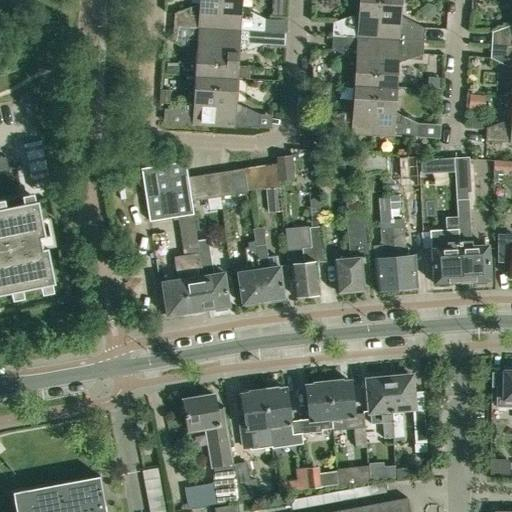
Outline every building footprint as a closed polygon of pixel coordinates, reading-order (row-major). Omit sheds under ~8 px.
[(219,29),(220,0),(199,0),(199,8),(189,7),(174,12),(173,26),(219,29)] [(241,10),(241,0),(220,0),(219,29),(265,31),(266,18),(251,10),(241,10)] [(378,38),(380,0),(358,0),(357,17),(348,16),(333,22),(332,35),(378,38)] [(400,19),(401,0),(380,0),(378,38),(423,41),(424,27),(409,20),(400,19)] [(511,45),(511,25),(507,25),(492,31),(491,45),(511,45)] [(217,76),(219,29),(173,26),(172,39),(188,47),(197,47),(195,75),(217,76)] [(264,44),(265,31),(219,29),(217,76),(237,77),(239,49),(248,50),(264,44)] [(375,86),(378,38),(332,35),(331,48),(346,56),(355,56),(354,84),(375,86)] [(423,54),(423,41),(378,38),(375,86),(396,87),(397,59),(407,59),(423,54)] [(511,45),(491,45),(490,58),(505,66),(511,65),(511,45)] [(178,69),(179,63),(172,62),(166,62),(165,72),(176,73),(178,73),(178,69)] [(214,125),(217,76),(195,75),(193,103),(184,103),(168,108),(167,122),(214,125)] [(236,105),(237,77),(217,76),(214,125),(260,127),(260,114),(246,106),(236,105)] [(439,88),(439,77),(430,77),(428,77),(428,88),(439,88)] [(373,134),(375,86),(354,84),(352,113),(343,112),(327,118),(326,132),(373,134)] [(394,115),(396,87),(375,86),(373,134),(418,137),(418,124),(404,116),(394,115)] [(160,89),(159,103),(169,103),(169,89),(160,89)] [(484,96),(469,94),(467,108),(482,110),(484,96)] [(511,142),(511,104),(511,122),(501,121),(486,127),(485,141),(511,142)] [(306,136),(305,136),(302,136),(302,140),(302,147),(304,147),(314,148),(314,142),(311,139),(309,136),(306,136)] [(399,179),(397,158),(397,156),(386,157),(388,180),(399,179)] [(397,158),(399,179),(410,178),(408,157),(397,158)] [(277,159),(277,163),(279,184),(294,183),(292,158),(277,159)] [(457,205),(458,217),(469,216),(468,200),(468,192),(470,192),(468,160),(454,161),(455,173),(456,193),(457,200),(457,205)] [(185,161),(141,168),(142,170),(142,175),(149,220),(181,215),(193,213),(191,200),(187,177),(187,172),(185,161)] [(279,187),(279,184),(277,163),(265,165),(267,189),(268,189),(279,187)] [(511,173),(511,163),(494,163),(494,173),(511,173)] [(265,165),(255,167),(258,190),(267,189),(265,165)] [(255,167),(244,168),(247,192),(258,190),(255,167)] [(220,196),(247,192),(244,168),(216,172),(220,196)] [(216,172),(202,174),(205,198),(220,196),(216,172)] [(202,174),(187,177),(191,200),(205,198),(202,174)] [(279,187),(268,189),(269,211),(281,210),(279,187)] [(380,224),(391,223),(392,223),(391,208),(390,198),(378,198),(380,224)] [(0,293),(54,283),(47,247),(55,245),(49,217),(41,219),(37,200),(0,207),(0,293)] [(400,208),(391,208),(392,223),(401,223),(400,208)] [(364,209),(345,211),(349,252),(350,252),(350,258),(334,259),(338,291),(341,291),(344,293),(349,292),(351,290),(364,288),(361,262),(365,262),(364,253),(369,253),(364,209)] [(197,240),(193,213),(181,215),(186,249),(172,251),(177,279),(162,282),(167,315),(208,309),(198,240),(197,240)] [(470,229),(469,216),(458,217),(446,218),(447,231),(431,232),(434,282),(437,282),(437,286),(449,286),(449,281),(461,281),(458,229),(470,229)] [(252,228),(254,242),(262,300),(284,297),(279,265),(277,255),(268,256),(263,226),(252,228)] [(392,228),(397,288),(417,286),(414,255),(405,256),(403,227),(392,228)] [(318,276),(316,261),(325,260),(321,228),(307,230),(310,248),(303,249),(305,262),(291,264),(295,296),(299,295),(301,297),(306,296),(308,294),(319,293),(318,277),(318,276)] [(377,290),(397,288),(392,228),(381,229),(383,258),(374,258),(377,290)] [(486,279),(489,279),(487,246),(471,246),(470,229),(458,229),(461,281),(474,280),(475,284),(486,284),(486,279)] [(511,235),(499,235),(498,261),(510,261),(509,278),(511,278),(511,235)] [(229,305),(226,286),(224,272),(213,274),(208,238),(198,240),(208,309),(216,307),(216,310),(226,308),(226,306),(229,305)] [(243,303),(262,300),(254,242),(247,242),(248,247),(244,247),(247,270),(238,271),(243,303)] [(511,411),(511,367),(504,367),(503,372),(491,372),(491,387),(495,387),(495,411),(511,411)] [(389,378),(395,438),(403,437),(401,409),(413,407),(410,376),(409,376),(408,373),(394,374),(394,377),(389,378)] [(395,438),(389,378),(382,378),(382,375),(368,376),(368,379),(366,380),(369,411),(381,410),(384,438),(395,438)] [(367,463),(364,426),(362,413),(353,414),(349,381),(342,382),(341,380),(328,382),(332,418),(343,416),(344,429),(352,428),(355,464),(367,463)] [(319,419),(332,418),(328,382),(313,383),(313,385),(305,386),(310,419),(300,421),(302,434),(320,431),(319,419)] [(285,388),(264,391),(268,425),(272,448),(303,444),(302,434),(300,421),(289,422),(285,388)] [(254,427),(268,425),(264,391),(241,393),(245,426),(240,426),(243,448),(257,446),(254,427)] [(214,466),(230,463),(222,417),(218,418),(214,395),(183,401),(188,429),(207,426),(214,466)] [(413,412),(415,444),(427,443),(424,411),(413,412)] [(509,474),(510,459),(490,459),(490,474),(509,474)] [(246,462),(234,464),(236,479),(240,500),(258,497),(255,479),(249,480),(246,462)] [(337,467),(339,484),(370,480),(368,464),(337,467)] [(319,466),(306,468),(309,488),(321,487),(319,466)] [(384,466),(384,479),(395,478),(395,466),(384,466)] [(142,470),(149,511),(165,511),(158,467),(142,470)] [(296,480),(294,480),(295,491),(309,488),(306,468),(294,469),(296,480)] [(106,511),(104,502),(99,475),(12,491),(16,511),(106,511)] [(240,500),(236,479),(212,483),(216,504),(240,500)] [(409,511),(407,497),(328,511),(409,511)]
